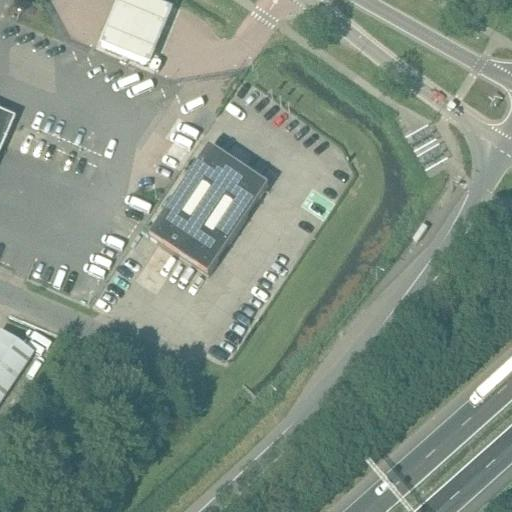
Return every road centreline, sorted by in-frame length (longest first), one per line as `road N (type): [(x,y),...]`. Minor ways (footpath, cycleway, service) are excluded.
road 1 (motorway): [(506,146),(407,309),(317,413),(213,511)]
road 2 (tertiary): [(305,0),(506,146)]
road 3 (residential): [(192,376),(0,294)]
road 4 (motorway): [(511,379),(362,511)]
road 5 (tertiary): [(511,84),(363,0)]
